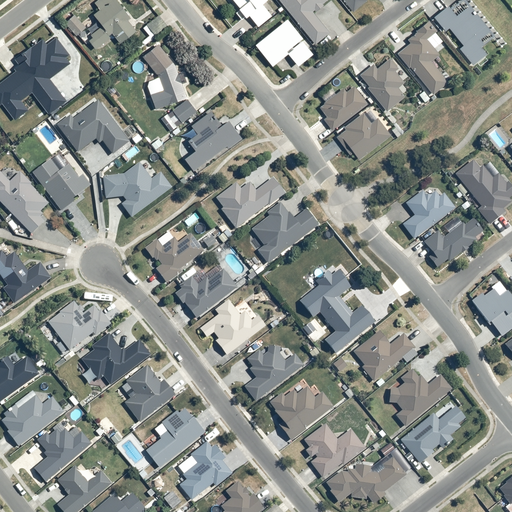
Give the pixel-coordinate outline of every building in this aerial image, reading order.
[(117,41),(132,30),(124,18),(127,16),(114,0),(91,0),(90,1),(96,8),(90,13),(99,26),(85,38),(93,48),(111,34),(117,41)] [(262,4),(258,0),(223,0),(240,22),(245,18),(255,29),(269,18),(259,6),(262,4)] [(274,0),(312,46),(326,34),(309,14),(327,0),(274,0)] [(339,0),(350,13),(364,3),(362,0),(339,0)] [(458,0),(454,0),(431,19),(470,67),(484,56),(478,50),(490,39),(458,0)] [(86,28),(74,14),(64,22),(76,37),(86,28)] [(170,29),(159,15),(147,24),(158,38),(170,29)] [(251,48),(268,69),(284,56),(293,69),(309,57),(282,22),(251,48)] [(411,43),(395,54),(430,96),(446,84),(429,64),(437,57),(431,50),(440,43),(424,24),(413,32),(411,43)] [(22,67),(0,82),(0,105),(13,123),(28,111),(21,101),(32,93),(49,115),(67,101),(50,79),(70,64),(65,58),(69,55),(56,38),(47,45),(42,40),(15,60),(22,67)] [(153,108),(184,96),(173,63),(155,42),(140,55),(154,72),(160,88),(147,93),(153,108)] [(355,79),(384,113),(403,98),(396,90),(401,85),(393,74),(396,71),(387,61),(374,71),(370,66),(355,79)] [(365,105),(351,88),(318,110),(325,119),(322,121),(330,131),(365,105)] [(96,135),(110,153),(127,141),(95,98),(71,117),(67,114),(54,123),(75,151),(96,135)] [(197,113),(189,100),(173,110),(181,123),(197,113)] [(181,156),(190,168),(236,134),(224,117),(217,122),(207,109),(188,123),(194,132),(183,139),(192,148),(181,156)] [(344,132),(335,139),(353,164),(388,138),(374,120),(367,125),(361,115),(341,129),(344,132)] [(143,139),(138,133),(132,138),(136,144),(143,139)] [(48,158),(30,172),(58,211),(90,187),(79,173),(75,176),(65,163),(56,169),(48,158)] [(471,159),(454,173),(478,204),(475,207),(486,220),(510,201),(507,197),(511,192),(511,188),(505,180),(504,182),(496,172),(490,177),(480,164),(477,167),(471,159)] [(121,173),(100,175),(103,198),(120,195),(123,199),(119,202),(129,216),(170,186),(158,170),(148,177),(137,161),(121,173)] [(0,202),(31,232),(42,221),(35,213),(46,201),(16,172),(8,180),(0,172),(0,202)] [(218,208),(233,227),(280,191),(270,178),(254,190),(248,181),(238,187),(234,181),(214,197),(221,206),(218,208)] [(420,190),(404,202),(412,214),(401,223),(411,238),(453,207),(442,192),(437,195),(433,190),(428,194),(423,193),(420,190)] [(316,225),(304,208),(290,219),(277,202),(265,211),(267,214),(249,229),(261,245),(256,249),(265,261),(316,225)] [(436,230),(421,241),(430,253),(427,256),(435,266),(445,259),(447,261),(476,239),(473,236),(482,230),(471,217),(463,224),(461,222),(441,236),(436,230)] [(201,249),(188,231),(175,241),(171,236),(159,244),(154,238),(142,248),(151,258),(154,256),(159,263),(153,268),(162,279),(201,249)] [(217,242),(211,234),(202,241),(208,249),(217,242)] [(321,243),(315,236),(304,245),(309,252),(321,243)] [(0,249),(0,277),(5,284),(0,287),(11,302),(49,276),(38,261),(25,270),(12,251),(4,256),(0,249)] [(181,301),(193,317),(234,286),(220,268),(197,285),(189,275),(176,284),(179,287),(173,293),(179,302),(181,301)] [(324,341),(335,355),(376,323),(362,306),(352,314),(338,296),(350,287),(337,271),(332,275),(328,271),(316,281),(319,286),(299,302),(313,319),(319,314),(334,332),(324,341)] [(511,320),(511,299),(504,290),(496,294),(491,288),(481,295),(479,292),(468,300),(484,322),(488,319),(500,335),(511,326),(511,322),(511,321),(511,320)] [(212,339),(225,355),(263,324),(255,314),(249,319),(243,310),(237,314),(226,299),(212,309),(215,313),(196,327),(204,336),(210,332),(214,337),(212,339)] [(45,321),(67,349),(90,332),(93,335),(108,323),(93,303),(80,312),(72,302),(45,321)] [(315,343),(329,333),(317,318),(304,328),(315,343)] [(360,366),(371,380),(413,346),(401,333),(388,343),(377,330),(351,351),(362,363),(360,366)] [(120,350),(106,332),(88,345),(91,349),(79,359),(96,380),(101,375),(108,384),(149,354),(136,339),(120,350)] [(511,335),(502,342),(511,355),(511,335)] [(242,386),(253,400),(301,364),(293,353),(284,360),(277,353),(278,347),(267,345),(266,351),(261,355),(257,349),(244,358),(257,374),(242,386)] [(322,355),(314,346),(307,351),(311,355),(303,362),(307,368),(322,355)] [(352,361),(345,352),(332,363),(339,372),(352,361)] [(0,402),(40,375),(27,355),(14,365),(8,356),(0,361),(0,402)] [(122,402),(137,421),(173,394),(161,379),(158,382),(145,364),(123,381),(134,393),(122,402)] [(393,415),(403,425),(448,388),(437,374),(425,384),(410,367),(399,377),(402,381),(396,387),(388,386),(386,400),(394,402),(400,408),(393,415)] [(276,424),(288,439),(331,406),(320,392),(313,397),(304,385),(294,393),(291,389),(283,395),(280,392),(267,401),(281,420),(276,424)] [(356,391),(350,385),(343,392),(349,398),(356,391)] [(7,432),(19,447),(65,413),(53,398),(43,405),(36,396),(1,420),(9,431),(7,432)] [(399,439),(417,463),(432,451),(430,449),(437,444),(439,447),(450,438),(448,435),(459,426),(456,423),(463,417),(454,405),(437,419),(432,412),(399,439)] [(143,449),(157,467),(202,431),(182,406),(160,423),(167,431),(143,449)] [(308,462),(319,477),(361,445),(348,428),(335,438),(323,422),(301,439),(314,456),(308,462)] [(34,469),(46,482),(92,444),(82,432),(73,439),(66,429),(60,434),(57,431),(50,436),(47,434),(37,440),(50,455),(34,469)] [(209,446),(204,440),(188,454),(195,461),(180,474),(184,479),(177,484),(189,499),(228,471),(220,460),(223,458),(212,444),(209,446)] [(327,490),(338,501),(344,496),(367,498),(370,503),(383,494),(381,491),(404,474),(390,456),(380,464),(382,467),(376,472),(368,471),(369,465),(354,463),(353,468),(345,468),(345,471),(339,470),(325,481),(330,488),(327,490)] [(55,504),(61,511),(73,511),(109,483),(98,470),(85,480),(73,465),(55,479),(67,493),(55,504)] [(511,474),(497,487),(511,505),(511,474)] [(219,511),(253,511),(261,506),(251,493),(248,495),(235,481),(223,490),(229,497),(219,506),(222,510),(219,511)] [(139,511),(144,509),(129,492),(118,502),(112,493),(89,511),(139,511)]
